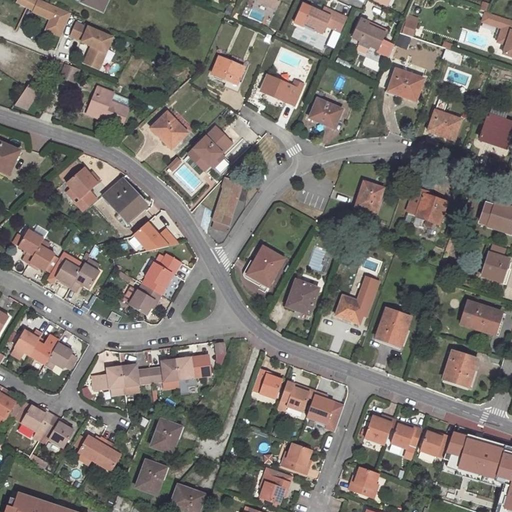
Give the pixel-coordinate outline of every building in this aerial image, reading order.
[(17,0),(15,4),(32,12),(32,13),(49,20),(50,21),(52,26),(49,33),(58,37),(68,14),(36,0),(17,0)] [(101,11),(106,0),(82,0),(81,2),(101,11)] [(257,0),(257,1),(275,9),(279,0),(257,0)] [(340,15),(323,7),(321,12),(302,4),(294,23),(302,27),(304,24),(323,33),(326,26),(340,33),(342,28),(336,25),(340,15)] [(0,9),(0,22),(4,24),(5,25),(11,29),(18,15),(3,5),(0,9)] [(346,18),(340,15),(336,25),(342,28),(346,18)] [(402,33),(413,36),(419,19),(408,16),(402,33)] [(368,22),(360,18),(353,35),(360,38),(358,44),(368,49),(369,46),(378,50),(385,33),(367,25),(368,22)] [(111,39),(87,28),(86,29),(75,24),(69,37),(80,42),(80,43),(90,47),(82,64),(97,71),(111,39)] [(237,84),(238,81),(243,69),(218,58),(212,73),(226,80),(237,84)] [(78,70),(64,65),(60,75),(74,80),(78,70)] [(424,79),(395,69),(388,90),(396,93),(396,95),(415,102),(424,79)] [(292,87),(268,76),(261,92),(293,105),(302,85),(294,81),(292,87)] [(242,82),(238,81),(237,84),(226,80),(223,86),(238,92),(242,82)] [(36,93),(27,86),(25,89),(14,107),(25,111),(36,93)] [(97,88),(94,96),(95,96),(89,110),(104,116),(102,120),(121,128),(128,109),(127,108),(110,102),(112,95),(97,88)] [(130,101),(112,95),(110,102),(127,108),(130,101)] [(448,136),(455,138),(461,120),(443,114),(447,102),(439,99),(428,130),(437,133),(436,134),(447,138),(448,136)] [(154,103),(147,100),(144,106),(151,110),(154,103)] [(341,110),(317,100),(309,118),(333,129),(341,110)] [(104,116),(89,110),(88,114),(102,120),(104,116)] [(186,133),(165,113),(152,127),(159,134),(158,135),(170,149),(186,133)] [(511,129),(511,123),(488,115),(480,137),(506,146),(511,129)] [(221,155),(232,145),(216,128),(187,155),(204,172),(210,166),(221,155)] [(18,152),(0,143),(0,171),(8,175),(18,152)] [(224,159),(221,155),(210,166),(214,169),(224,159)] [(176,157),(166,166),(171,170),(180,162),(176,157)] [(91,177),(83,168),(65,184),(70,190),(81,202),(77,205),(83,211),(96,200),(88,192),(99,182),(93,175),(91,177)] [(147,206),(121,178),(100,196),(111,207),(112,206),(127,223),(147,206)] [(241,184),(224,179),(221,188),(222,189),(213,221),(228,225),(241,184)] [(371,213),(375,214),(383,190),(364,184),(356,208),(371,213)] [(425,196),(426,193),(415,189),(407,212),(417,216),(416,218),(438,225),(446,203),(431,198),(425,196)] [(70,190),(66,193),(77,205),(81,202),(70,190)] [(494,207),(485,204),(479,223),(487,225),(487,227),(511,235),(511,211),(504,209),(505,207),(495,203),(494,207)] [(228,225),(213,221),(210,227),(225,232),(228,225)] [(147,223),(133,235),(147,251),(178,245),(165,230),(158,236),(147,223)] [(32,234),(27,231),(23,238),(18,247),(26,252),(21,260),(28,264),(29,262),(42,241),(42,240),(42,239),(46,232),(36,226),(32,234)] [(373,230),(367,228),(365,235),(371,237),(373,230)] [(18,247),(23,238),(20,237),(15,245),(18,247)] [(49,245),(42,241),(29,262),(44,271),(53,255),(46,250),(49,245)] [(265,244),(263,248),(276,255),(277,253),(278,252),(265,244)] [(491,246),(488,254),(501,258),(504,250),(491,246)] [(97,250),(93,247),(89,255),(87,258),(91,260),(97,250)] [(276,255),(263,248),(248,275),(262,284),(268,287),(284,257),(277,253),(276,255)] [(83,265),(87,258),(89,255),(86,253),(80,263),(83,265)] [(153,263),(140,284),(161,296),(164,289),(162,288),(171,273),(173,274),(180,263),(165,254),(158,266),(153,263)] [(501,258),(488,254),(481,276),(504,284),(509,271),(507,270),(510,262),(508,261),(508,260),(501,258)] [(53,255),(44,271),(45,272),(55,256),(53,255)] [(99,264),(91,260),(87,258),(83,265),(70,286),(69,289),(76,293),(81,285),(89,290),(99,273),(95,271),(99,264)] [(55,278),(70,286),(83,265),(80,263),(76,260),(72,266),(65,261),(55,278)] [(130,278),(120,272),(117,276),(128,282),(130,278)] [(162,288),(164,289),(173,274),(171,273),(162,288)] [(309,314),(318,289),(295,281),(286,306),(309,314)] [(161,296),(140,284),(128,305),(145,316),(154,301),(157,303),(161,296)] [(265,293),(268,287),(262,284),(259,289),(265,293)] [(361,304),(358,303),(342,297),(336,316),(359,325),(366,306),(361,304)] [(493,336),(500,312),(478,305),(467,301),(460,325),(493,336)] [(410,319),(386,310),(376,339),(400,348),(410,319)] [(0,313),(0,331),(8,318),(0,313)] [(14,348),(28,357),(37,342),(38,340),(41,334),(35,331),(32,335),(24,331),(14,348)] [(37,342),(28,357),(44,366),(57,344),(58,342),(49,336),(44,343),(43,345),(37,342)] [(217,355),(226,354),(224,343),(215,344),(217,355)] [(57,344),(44,366),(51,370),(55,365),(63,369),(64,367),(70,370),(77,359),(71,355),(72,353),(57,344)] [(477,360),(452,352),(443,381),(467,389),(477,360)] [(190,358),(175,360),(179,388),(180,396),(188,394),(187,388),(196,386),(195,378),(211,376),(209,359),(200,360),(199,358),(190,359),(190,358)] [(153,369),(155,383),(163,382),(164,390),(179,388),(175,360),(159,362),(160,368),(153,369)] [(124,387),(146,385),(144,370),(137,371),(137,365),(121,367),(124,387)] [(124,387),(121,367),(105,370),(106,375),(99,375),(101,390),(110,389),(124,387)] [(270,374),(259,370),(252,391),(275,399),(282,381),(269,377),(270,374)] [(302,388),(287,383),(278,407),(286,410),(287,407),(303,412),(307,399),(309,394),(301,391),(302,388)] [(124,394),(124,387),(110,389),(111,396),(124,394)] [(8,392),(1,388),(0,390),(0,415),(6,419),(15,403),(9,400),(5,398),(8,394),(9,392),(8,392)] [(312,401),(306,418),(326,425),(325,429),(334,432),(344,407),(323,399),(324,396),(315,393),(312,401)] [(159,400),(151,416),(156,418),(163,403),(159,400)] [(20,423),(30,406),(24,402),(21,407),(14,420),(20,423)] [(15,403),(6,419),(12,422),(14,420),(21,407),(15,403)] [(43,433),(53,416),(47,413),(45,415),(30,406),(20,423),(42,436),(43,433)] [(59,420),(53,416),(43,433),(49,436),(47,439),(63,448),(73,431),(58,423),(59,420)] [(364,439),(385,446),(391,429),(394,421),(384,417),(383,421),(372,417),(364,439)] [(180,427),(160,420),(150,447),(170,454),(180,427)] [(414,427),(397,422),(397,425),(413,431),(414,427)] [(415,449),(422,430),(414,427),(413,431),(397,425),(395,430),(390,444),(407,450),(408,447),(415,449)] [(452,429),(450,438),(446,450),(459,454),(464,437),(465,433),(452,429)] [(444,459),(446,450),(450,438),(439,434),(438,436),(426,432),(420,451),(444,459)] [(49,436),(43,433),(42,436),(38,442),(41,443),(44,437),(47,439),(49,436)] [(79,449),(85,439),(80,436),(74,447),(79,449)] [(95,463),(107,441),(100,437),(99,438),(97,442),(93,440),(86,436),(85,439),(79,449),(77,452),(81,454),(91,460),(95,463)] [(501,447),(464,437),(459,454),(455,469),(492,479),(493,475),(500,452),(501,447)] [(113,445),(107,441),(95,463),(111,472),(120,456),(115,452),(111,450),(113,446),(113,445)] [(311,451),(296,446),(292,444),(289,453),(287,460),(284,459),(281,467),(305,476),(308,467),(305,466),(308,460),(311,451)] [(511,511),(511,450),(511,455),(500,452),(493,475),(508,480),(498,511),(511,511)] [(87,466),(91,460),(81,454),(77,460),(87,466)] [(165,469),(145,461),(135,488),(155,495),(165,469)] [(377,475),(374,474),(360,468),(356,477),(354,484),(351,483),(348,491),(372,499),(375,491),(372,490),(374,484),(377,475)] [(267,469),(262,482),(265,483),(262,490),(259,498),(278,505),(282,496),(284,490),(287,491),(290,483),(292,478),(267,469)] [(178,486),(170,506),(185,511),(197,511),(204,496),(178,486)] [(44,502),(17,493),(12,507),(6,505),(3,511),(74,511),(55,505),(54,506),(44,503),(44,502)]
